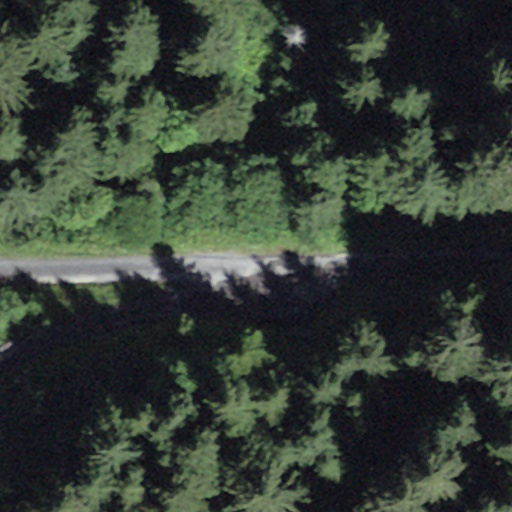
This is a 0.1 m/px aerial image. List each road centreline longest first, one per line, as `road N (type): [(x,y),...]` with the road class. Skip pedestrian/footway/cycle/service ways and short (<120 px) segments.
road 1 (track): [(234,272),(511,254)]
road 2 (track): [(0,357),(234,272)]
road 3 (track): [(234,272),(113,277),(0,269)]
